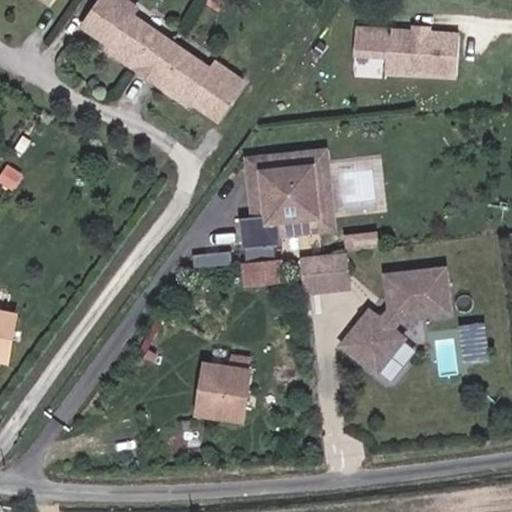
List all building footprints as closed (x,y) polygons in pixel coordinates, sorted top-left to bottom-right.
[(139,16),(144,8),(132,0),(108,0),(90,28),(133,57),(130,60),(230,122),(256,83),(227,63),(221,70),(139,16)] [(459,36),(355,29),(354,51),(386,53),(385,72),(457,76),(459,36)] [(335,226),(326,149),(249,158),(255,215),(268,214),(264,170),(314,163),(320,214),(280,219),(282,232),(335,226)] [(282,232),(280,219),(320,214),(314,163),(264,170),(268,214),(255,215),(241,217),(244,247),(283,242),(282,232)] [(352,285),(348,249),(303,255),(307,289),(352,285)] [(285,277),(283,257),(247,261),(250,281),(285,277)] [(453,310),(448,266),(389,273),(393,306),(385,317),(373,308),(345,342),(379,370),(407,336),(395,326),(404,315),(453,310)] [(8,318),(0,316),(0,361),(1,361),(8,318)] [(465,358),(492,355),(488,318),(462,321),(465,358)] [(243,417),(251,370),(208,363),(200,410),(243,417)]
